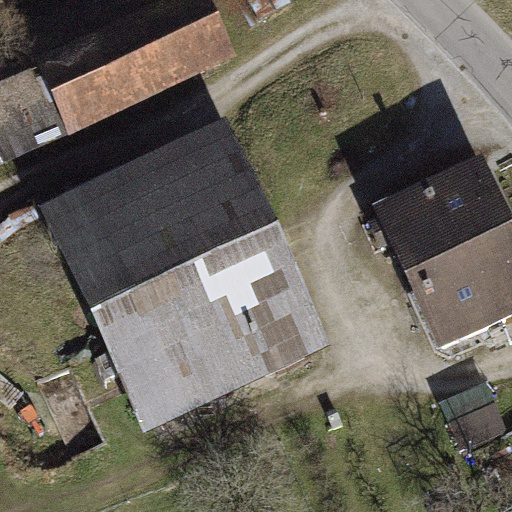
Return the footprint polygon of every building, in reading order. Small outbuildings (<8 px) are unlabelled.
[(45,66),(76,131),(242,51),(217,0),(172,0),(43,62),(45,66)] [(0,167),(76,131),(45,66),(0,87),(0,167)] [(50,219),(156,441),(338,354),(231,133),(50,219)] [(448,348),(511,317),(511,214),(485,159),(382,209),(448,348)] [(487,388),(440,411),(462,456),(509,433),(487,388)]
